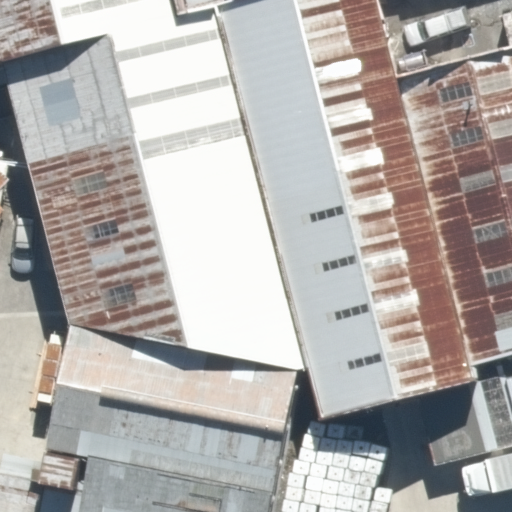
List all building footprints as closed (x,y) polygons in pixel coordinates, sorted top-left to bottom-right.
[(0,0),(0,50),(127,15),(122,0),(0,0)] [(122,0),(127,15),(167,4),(184,0),(122,0)] [(329,0),(184,0),(167,4),(254,350),(270,413),(424,375),(350,82),(329,0)] [(254,350),(167,4),(0,50),(0,75),(45,314),(254,350)] [(350,82),(424,375),(511,352),(511,52),(509,42),(350,82)] [(0,220),(11,164),(0,162),(0,220)] [(230,511),(254,350),(45,314),(0,444),(0,450),(31,455),(22,511),(230,511)] [(355,511),(357,507),(313,497),(310,511),(355,511)]
